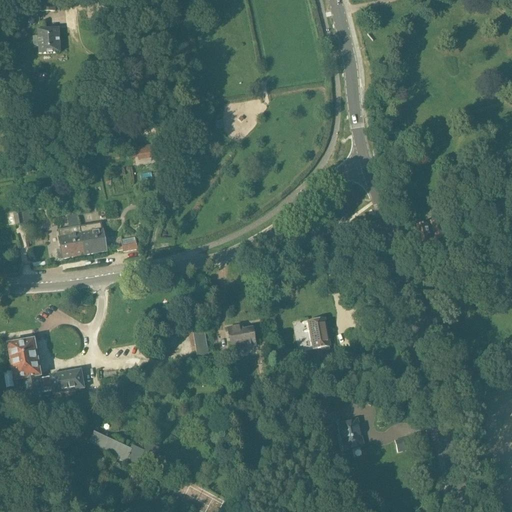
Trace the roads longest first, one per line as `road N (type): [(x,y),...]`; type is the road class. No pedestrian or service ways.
road 1 (tertiary): [(0,290),(212,260),(260,239),(342,171),(365,162)]
road 2 (secondary): [(462,511),(365,162)]
road 3 (secondary): [(365,162),(335,0)]
